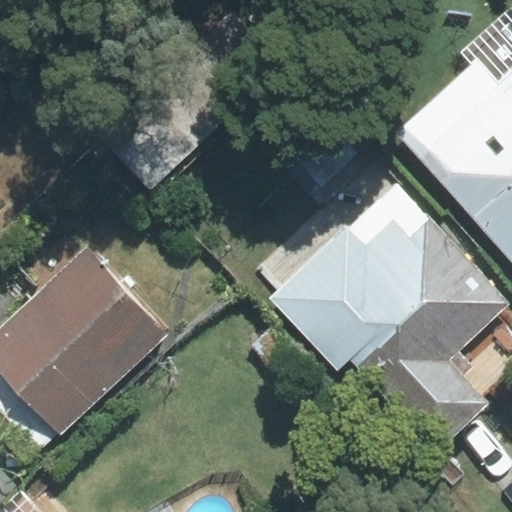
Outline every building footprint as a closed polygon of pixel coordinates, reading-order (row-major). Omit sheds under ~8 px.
[(479,64),(400,134),(511,260),(511,14),(469,52),(479,64)] [(113,34),(0,115),(0,205),(8,218),(164,106),(113,34)] [(485,395),(511,370),(511,333),(495,314),(506,304),(397,186),(274,297),(338,367),(349,357),(438,453),(492,403),(485,395)] [(0,432),(27,461),(58,433),(61,436),(171,335),(86,244),(0,324),(0,432)] [(59,511),(43,495),(32,505),(21,493),(0,511),(59,511)] [(423,511),(407,496),(391,511),(423,511)]
